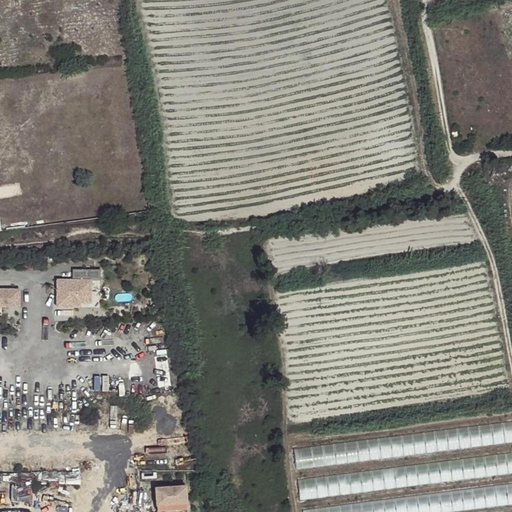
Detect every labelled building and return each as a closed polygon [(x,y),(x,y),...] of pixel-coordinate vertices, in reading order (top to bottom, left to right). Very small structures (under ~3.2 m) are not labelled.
[(92,278),(55,277),(54,305),(92,306),(92,278)] [(22,288),(0,287),(0,307),(22,308),(22,288)] [(511,421),(293,449),(296,471),(511,443),(511,421)] [(511,451),(296,479),(299,501),(511,474),(511,451)] [(18,472),(17,484),(31,484),(31,482),(37,483),(37,472),(18,472)] [(511,484),(303,509),(303,511),(463,511),(511,506),(511,484)] [(185,489),(155,490),(156,511),(175,511),(187,511),(185,489)]
